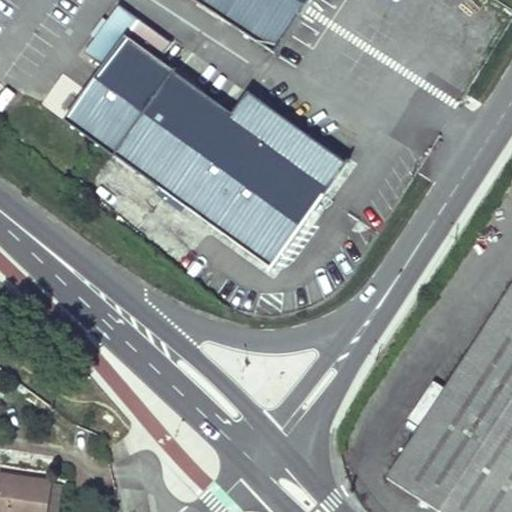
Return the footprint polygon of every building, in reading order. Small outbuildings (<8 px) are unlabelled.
[(192,0),(274,53),(308,0),(192,0)] [(104,66),(65,119),(271,269),(347,165),(249,93),(232,116),(158,62),(172,42),(120,4),(85,53),(104,66)] [(61,72),(38,99),(60,117),(83,91),(61,72)] [(511,511),(511,289),(390,482),(437,511),(511,511)] [(0,511),(47,511),(52,483),(0,475),(0,511)] [(58,511),(62,485),(52,483),(47,511),(58,511)]
